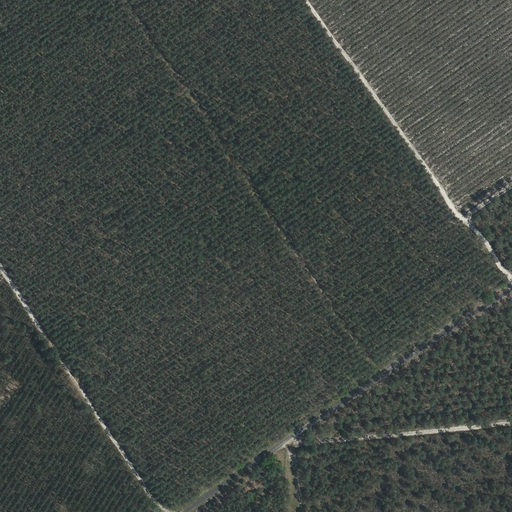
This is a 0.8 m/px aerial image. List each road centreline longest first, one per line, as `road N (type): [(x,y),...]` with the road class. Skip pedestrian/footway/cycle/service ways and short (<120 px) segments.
road 1 (track): [(383,377),(125,0)]
road 2 (residential): [(511,295),(188,511)]
road 3 (track): [(511,188),(462,222),(308,0)]
road 4 (track): [(170,511),(0,264)]
